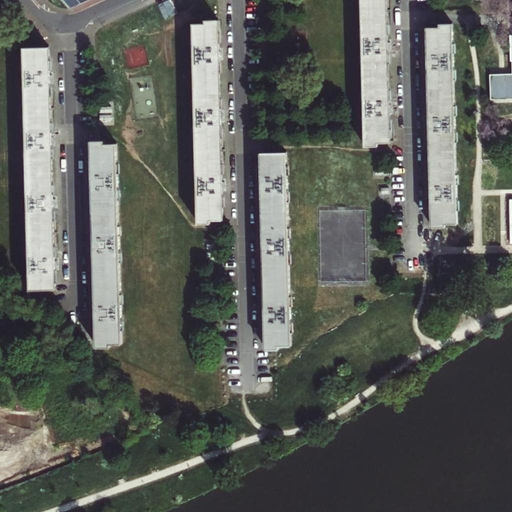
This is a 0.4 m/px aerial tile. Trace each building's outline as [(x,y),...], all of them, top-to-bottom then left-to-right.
[(0,0),(0,8),(9,0),(8,0),(0,0)] [(62,0),(70,9),(89,0),(62,0)] [(359,0),(363,148),(390,147),(386,0),(359,0)] [(202,26),(191,26),(195,227),(208,226),(208,223),(222,223),(218,23),(202,23),(202,26)] [(440,27),(428,28),(429,62),(430,130),(432,195),(433,228),(445,228),(445,224),(458,223),(453,24),(440,24),(440,27)] [(511,72),(491,73),(492,98),(511,97),(511,72)] [(98,141),(92,141),(93,177),(94,242),(96,309),(97,347),(110,347),(110,343),(121,344),(117,144),(105,144),(105,141),(98,141)] [(291,346),(288,152),(267,153),(262,153),(262,185),(264,252),(266,317),(267,350),(280,349),(280,346),(291,346)]
